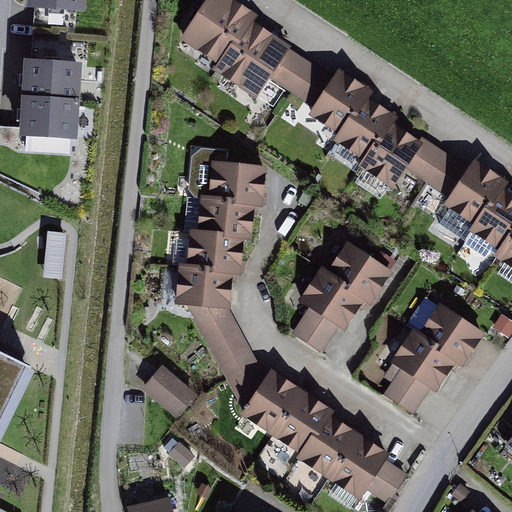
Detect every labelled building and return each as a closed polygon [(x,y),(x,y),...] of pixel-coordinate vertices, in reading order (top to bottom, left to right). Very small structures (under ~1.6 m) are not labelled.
[(259,12),(241,0),(203,0),(206,2),(183,36),(219,60),(214,67),(256,96),(269,76),(289,46),(292,43),(254,18),(259,12)] [(333,75),(289,46),(269,76),(313,105),(333,75)] [(84,58),(25,53),(19,130),(78,135),(84,58)] [(373,89),(339,66),(333,75),(313,105),(308,112),(337,131),(333,137),(363,156),(358,164),(393,188),(407,168),(425,139),(395,119),(398,113),(369,95),(373,89)] [(468,167),(425,139),(407,168),(448,196),(468,167)] [(202,146),(191,155),(189,188),(195,196),(202,197),(199,225),(191,224),(187,262),(180,262),(176,302),(186,303),(230,307),(233,272),(242,273),(246,237),(252,238),(256,204),(263,204),(267,162),(227,158),(228,149),(202,146)] [(509,179),(475,156),(468,167),(448,196),(444,202),(472,221),(468,228),(497,247),(492,253),(511,266),(511,191),(504,186),(509,179)] [(68,235),(47,233),(44,276),(64,278),(68,235)] [(394,269),(347,240),(329,268),(322,264),(301,298),(310,304),(291,333),(322,352),(340,326),(346,329),(365,299),(372,304),(394,269)] [(486,330),(440,300),(421,328),(414,324),(391,359),(401,366),(383,393),(413,413),(431,386),(437,390),(457,360),(463,365),(486,330)] [(230,307),(186,303),(244,410),(266,377),(230,307)] [(511,327),(511,317),(505,314),(498,326),(509,332),(511,327)] [(0,431),(31,367),(0,352),(0,431)] [(198,393),(163,363),(142,387),(177,417),(198,393)] [(335,408),(272,367),(266,377),(244,410),(243,412),(300,450),(296,456),(360,498),(366,489),(389,504),(409,473),(386,458),(390,451),(332,413),(335,408)] [(196,455),(179,441),(168,453),(185,467),(196,455)] [(174,511),(170,493),(127,504),(128,511),(174,511)]
